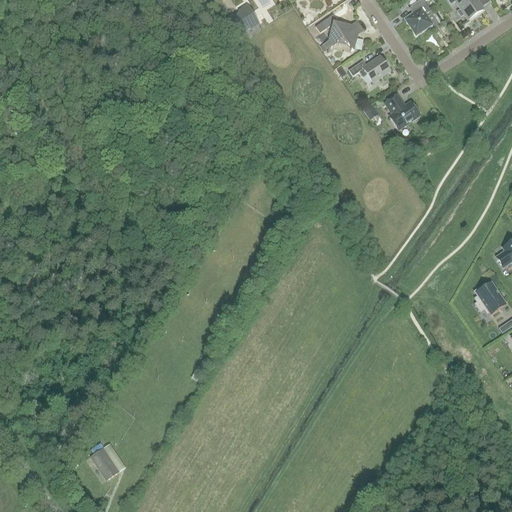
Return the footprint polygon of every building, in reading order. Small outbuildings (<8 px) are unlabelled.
[(450,0),(452,3),(454,1),(456,3),(461,10),(465,16),(468,21),(483,11),(475,0),(450,0)] [(416,36),(432,26),(425,15),(430,12),(422,1),(410,10),(413,15),(405,20),(416,36)] [(237,13),(231,17),(231,16),(222,22),(234,40),(257,24),(245,7),(236,13),(237,13)] [(325,21),(315,28),(320,34),(329,28),(325,21)] [(358,36),(352,26),(350,27),(336,25),(332,28),(328,42),(320,48),(323,53),(337,44),(347,46),(352,53),(354,51),(357,37),(358,36)] [(372,84),(389,72),(380,59),(366,68),(363,63),(348,72),(353,78),(359,74),(362,80),(367,76),(372,84)] [(398,132),(420,118),(410,104),(405,107),(397,96),(384,105),(392,116),(389,118),(398,132)] [(370,122),(378,116),(371,106),(363,112),(370,122)] [(511,264),(511,263),(511,243),(502,250),(505,253),(495,259),(503,270),(511,264)] [(507,306),(491,283),(481,290),(479,289),(473,293),(479,302),(474,306),(480,315),(486,311),(490,318),(507,306)] [(511,320),(498,327),(500,333),(511,327),(511,320)] [(93,452),(102,444),(96,437),(87,445),(93,452)] [(106,483),(119,474),(103,450),(90,458),(106,483)]
